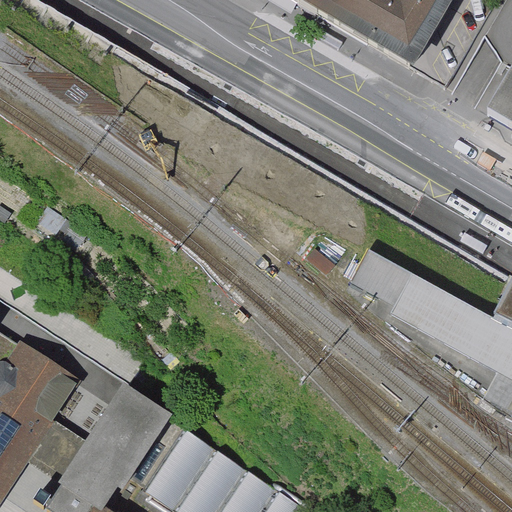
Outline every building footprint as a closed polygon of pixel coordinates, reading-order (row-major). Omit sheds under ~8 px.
[(286,0),(287,0),(418,76),(461,0),(286,0)] [(495,0),(461,0),(418,76),(447,93),(500,2),(495,0)] [(511,76),(503,92),(489,114),(511,128),(511,76)] [(511,283),(493,317),(378,251),(357,287),(397,310),(396,313),(511,379),(511,283)] [(0,272),(0,307),(130,389),(146,364),(0,272)] [(55,428),(83,384),(0,331),(0,511),(2,511),(30,468),(55,428)] [(179,423),(115,383),(78,442),(55,428),(30,468),(54,483),(39,506),(47,511),(305,511),(174,429),(179,423)]
